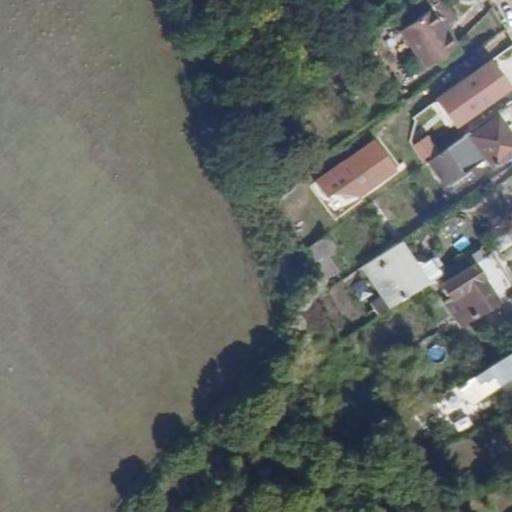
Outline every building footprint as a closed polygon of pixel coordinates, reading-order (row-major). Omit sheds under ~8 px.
[(441,0),(436,0),(427,6),(440,27),(453,18),(441,0)] [(417,66),(432,56),(451,44),(440,27),(427,6),(394,29),(417,66)] [(451,44),(432,56),(437,64),(456,51),(451,44)] [(424,121),(441,146),(466,129),(486,116),(483,113),(500,101),(475,63),(452,78),(456,84),(462,80),(467,85),(462,90),(473,105),(456,116),(444,97),(427,108),(431,116),(424,121)] [(466,129),(441,146),(426,156),(442,181),(483,155),(490,163),(511,149),(511,139),(505,128),(511,122),(511,104),(469,134),(466,129)] [(389,170),(370,139),(316,180),(325,196),(354,198),(389,170)] [(511,207),(511,175),(490,189),(505,212),(511,207)] [(511,222),(489,237),(494,247),(511,235),(511,222)] [(328,236),(320,224),(299,238),(307,251),(328,236)] [(391,237),(357,259),(384,303),(444,265),(435,252),(432,251),(416,260),(412,256),(406,260),(391,237)] [(511,287),(489,251),(440,280),(450,294),(457,289),(462,297),(467,294),(476,310),(511,288),(511,287)] [(511,340),(467,370),(471,377),(483,369),(490,378),(495,375),(503,384),(511,381),(511,369),(510,366),(511,364),(511,340)] [(430,409),(422,398),(409,407),(417,418),(430,409)]
